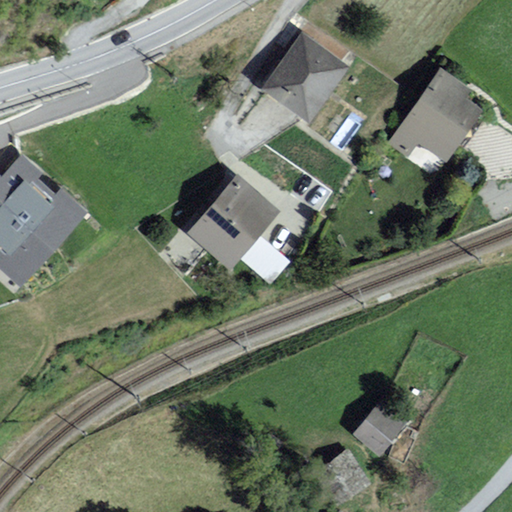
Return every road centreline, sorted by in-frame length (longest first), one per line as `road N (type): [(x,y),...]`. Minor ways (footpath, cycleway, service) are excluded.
road 1 (tertiary): [(216,0),(131,44),(0,87)]
road 2 (track): [(0,316),(34,316),(49,340),(41,363),(0,414)]
